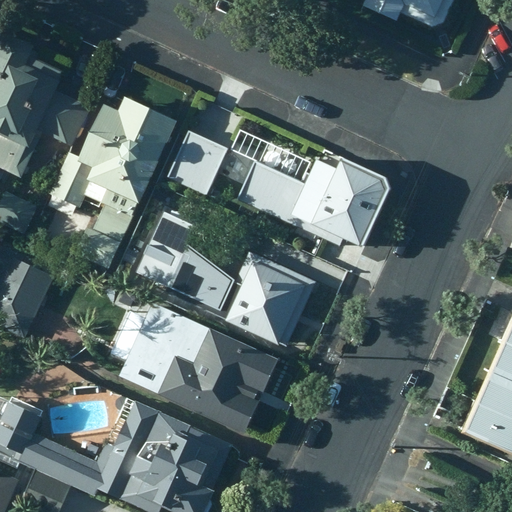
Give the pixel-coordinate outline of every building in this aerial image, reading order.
[(370,0),(375,2),(372,9),(407,25),(410,18),(440,32),(452,27),(463,0),(370,0)] [(0,162),(28,176),(49,131),(73,143),(91,105),(61,90),(71,70),(38,55),(43,45),(12,30),(0,55),(0,162)] [(147,202),(185,118),(135,94),(128,108),(113,102),(88,157),(72,150),(53,194),(84,208),(90,194),(110,202),(99,228),(92,225),(81,250),(116,266),(145,201),(147,202)] [(395,176),(353,158),(350,167),(328,157),(318,180),(338,189),(335,195),(314,185),(301,213),(326,224),(321,236),(347,247),(352,236),(372,244),(397,187),(395,176)] [(286,233),(301,199),(255,177),(239,211),(286,233)] [(42,205),(12,191),(0,214),(0,220),(28,234),(42,205)] [(190,201),(171,192),(163,208),(183,217),(190,201)] [(206,258),(192,291),(288,333),(317,267),(256,240),(252,250),(237,244),(227,267),(206,258)] [(0,323),(29,337),(58,276),(33,264),(36,256),(7,243),(0,258),(0,279),(0,323)] [(139,348),(127,376),(252,433),(268,400),(263,397),(266,389),(272,392),(286,359),(170,305),(157,334),(141,327),(132,346),(139,348)] [(511,311),(506,309),(452,429),(511,455),(511,452),(511,311)] [(237,445),(140,401),(117,452),(107,448),(101,461),(39,432),(49,410),(16,396),(13,402),(0,395),(0,448),(100,493),(103,489),(153,511),(166,511),(169,505),(181,511),(180,511),(212,511),(222,490),(218,488),(237,445)] [(19,511),(37,469),(10,458),(0,481),(0,511),(2,511),(19,511)] [(41,472),(26,505),(42,511),(64,511),(76,487),(41,472)]
